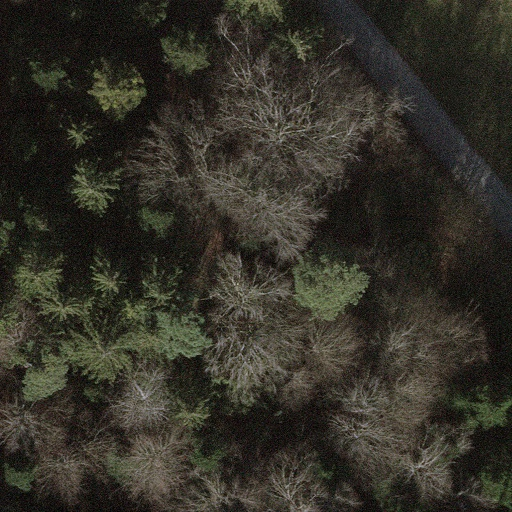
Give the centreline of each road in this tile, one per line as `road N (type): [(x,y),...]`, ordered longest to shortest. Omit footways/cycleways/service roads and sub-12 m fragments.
road 1 (track): [(329,0),(373,36),(511,201)]
road 2 (track): [(0,424),(92,511)]
